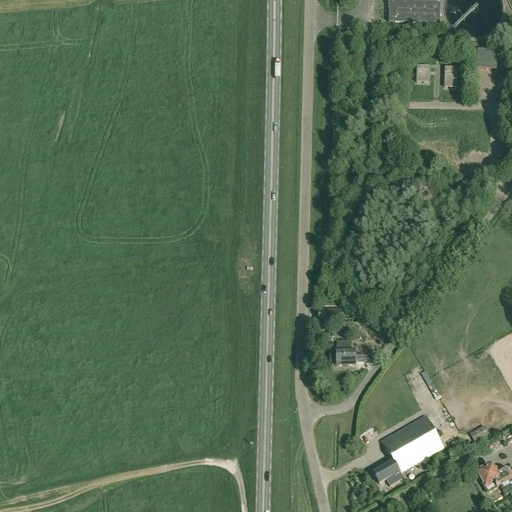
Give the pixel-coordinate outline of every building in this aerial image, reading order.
[(389,1),(389,23),(440,25),(440,4),(399,3),(400,1),(389,1)] [(477,71),(496,72),(497,52),(477,51),(477,71)] [(416,84),(428,84),(429,68),(417,67),(416,84)] [(445,68),(444,89),(457,90),(458,69),(445,68)] [(327,311),(327,323),(334,323),(334,314),(342,314),(342,311),(327,311)] [(378,342),(387,346),(390,341),(380,337),(378,342)] [(362,346),(370,349),(373,342),(365,339),(362,346)] [(355,365),(363,364),(364,357),(355,357),(354,351),(351,351),(351,343),(337,343),(337,352),(336,352),(336,367),(355,367),(355,365)] [(373,475),(379,485),(393,477),(391,473),(396,470),(400,475),(444,450),(425,417),(381,443),(393,464),(388,467),(387,466),(373,475)] [(475,444),(489,435),(483,427),(469,435),(475,444)] [(493,471),(491,467),(488,466),(476,473),(487,494),(500,487),(504,496),(506,496),(511,493),(511,494),(511,477),(507,470),(504,469),(497,472),(496,469),(493,471)]
